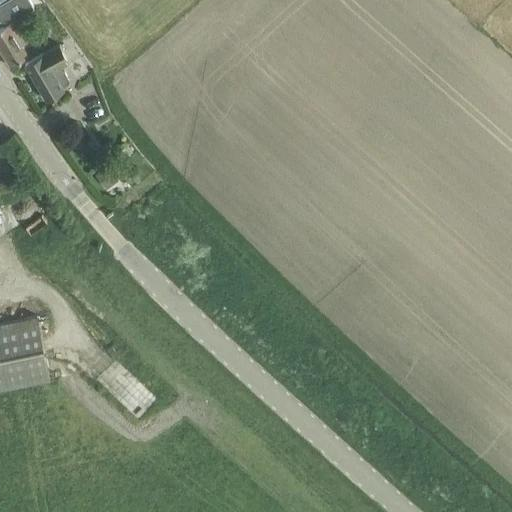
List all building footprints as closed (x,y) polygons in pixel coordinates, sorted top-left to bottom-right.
[(0,17),(5,24),(0,26),(0,49),(10,66),(27,55),(28,55),(21,44),(31,38),(27,32),(17,16),(35,5),(31,0),(1,0),(0,1),(0,17)] [(69,58),(60,42),(25,63),(46,99),(65,88),(63,85),(68,82),(69,79),(63,69),(60,67),(54,71),(53,68),(69,58)] [(0,133),(0,156),(13,150),(5,131),(0,133)] [(27,240),(21,225),(9,230),(14,245),(27,240)] [(37,315),(0,322),(0,388),(50,379),(37,315)]
